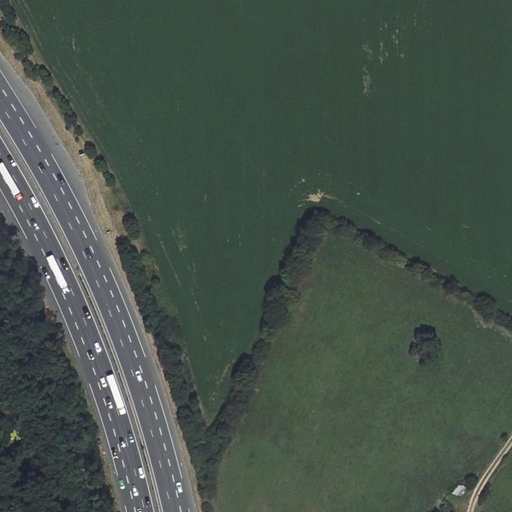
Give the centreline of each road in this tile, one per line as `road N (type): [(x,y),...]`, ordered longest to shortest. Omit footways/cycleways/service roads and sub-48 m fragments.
road 1 (motorway): [(171,511),(120,338),(48,182),(0,102)]
road 2 (motorway): [(0,153),(96,350),(144,511)]
